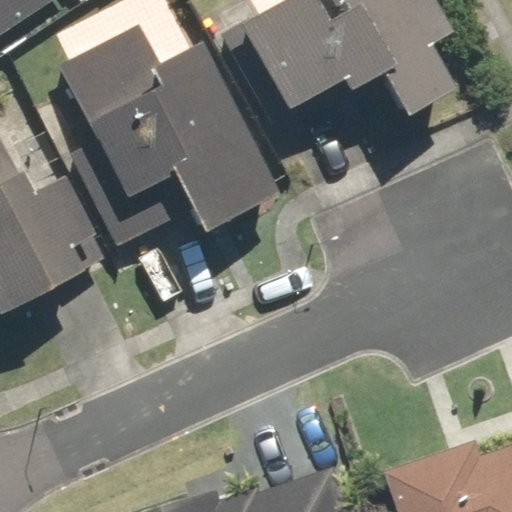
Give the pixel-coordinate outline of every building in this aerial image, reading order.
[(0,0),(0,30),(46,0),(0,0)] [(439,33),(420,0),(270,0),(210,35),(268,134),(360,81),(386,126),(446,92),(419,45),(439,33)] [(83,151),(68,159),(111,249),(177,217),(186,236),(259,201),(186,50),(152,66),(133,27),(44,70),(83,151)] [(0,306),(67,278),(55,252),(79,242),(54,184),(21,198),(0,147),(0,306)] [(511,511),(511,448),(482,459),(476,443),(385,477),(397,511),(511,511)] [(338,511),(323,464),(169,511),(338,511)]
